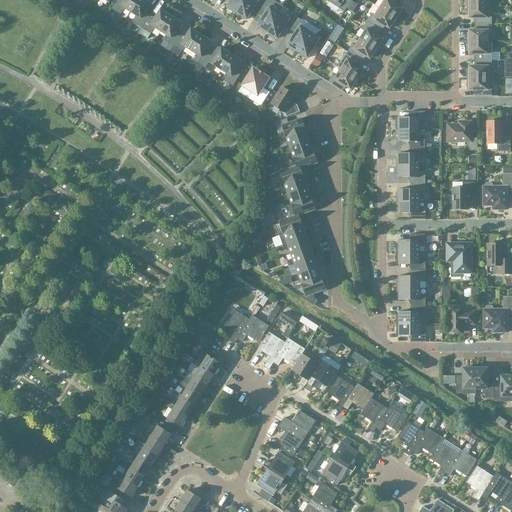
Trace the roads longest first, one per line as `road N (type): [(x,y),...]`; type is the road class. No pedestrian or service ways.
road 1 (residential): [(337,97),(337,304),(381,324)]
road 2 (residential): [(187,0),(337,97)]
road 3 (residential): [(237,495),(273,400),(232,376)]
road 4 (residential): [(381,324),(390,348),(511,347)]
road 5 (residential): [(383,226),(511,225)]
road 6 (residential): [(383,226),(381,100)]
